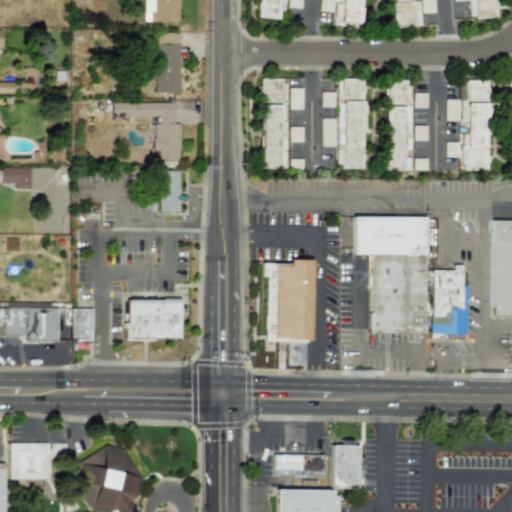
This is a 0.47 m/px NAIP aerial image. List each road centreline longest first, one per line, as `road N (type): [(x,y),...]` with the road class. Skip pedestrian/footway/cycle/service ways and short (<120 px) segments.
road 1 (tertiary): [(224,382),(223,0)]
road 2 (residential): [(223,53),(476,51),(511,39)]
road 3 (primary): [(224,382),(19,380)]
road 4 (primary): [(224,405),(393,406),(409,395)]
road 5 (primary): [(84,404),(224,405)]
